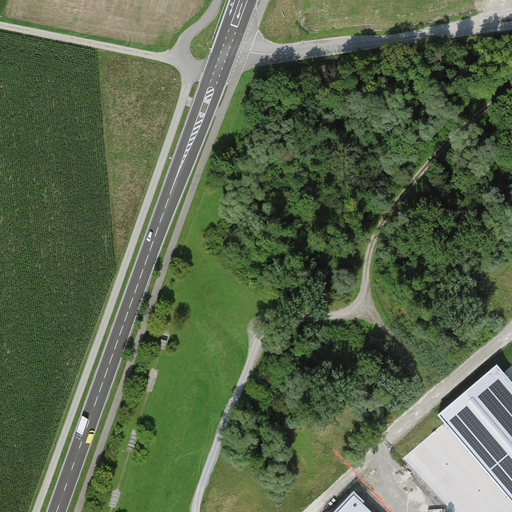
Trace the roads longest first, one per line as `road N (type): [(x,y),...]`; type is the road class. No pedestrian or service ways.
road 1 (secondary): [(57,511),(244,0)]
road 2 (track): [(193,67),(36,511)]
road 3 (track): [(228,45),(273,54),(481,28)]
road 4 (track): [(0,25),(179,61)]
